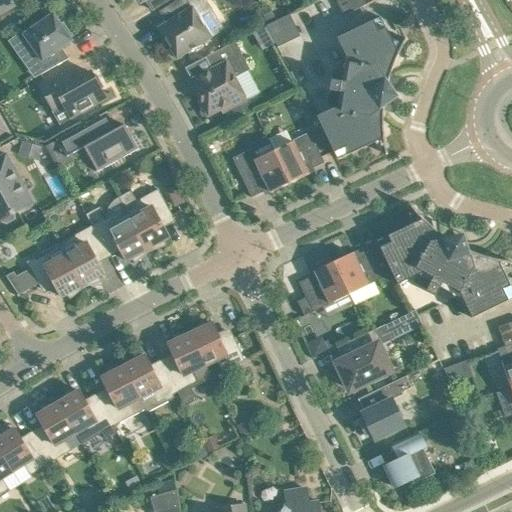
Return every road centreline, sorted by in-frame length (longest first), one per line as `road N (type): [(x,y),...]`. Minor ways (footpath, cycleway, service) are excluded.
road 1 (residential): [(237,258),(101,0)]
road 2 (residential): [(359,511),(237,258)]
road 3 (residential): [(33,366),(237,258)]
road 4 (residential): [(237,258),(429,166)]
road 5 (residential): [(421,0),(440,54),(416,125),(429,166)]
